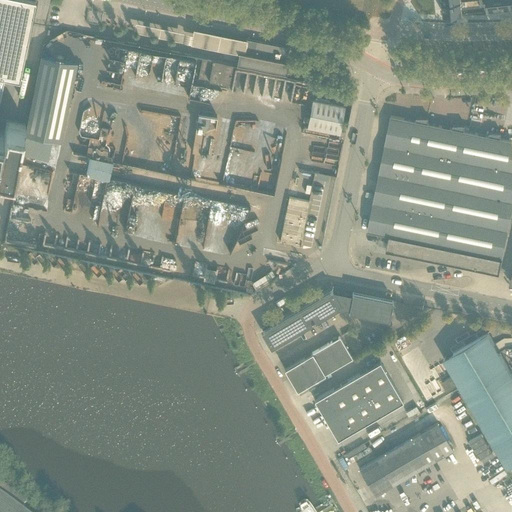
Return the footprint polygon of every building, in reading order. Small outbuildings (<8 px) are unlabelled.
[(20,81),(35,6),(36,2),(25,0),(0,0),(0,97),(4,78),(20,81)] [(498,0),(486,0),(488,11),(500,10),(498,0)] [(510,0),(498,0),(500,10),(511,8),(510,0)] [(461,2),(442,4),(444,16),(462,14),(461,2)] [(194,41),(193,42),(246,53),(249,38),(196,27),(195,32),(138,20),(136,30),(194,41)] [(239,52),(239,54),(236,65),(280,74),(286,75),(289,63),(291,63),(291,62),(286,61),(289,48),(245,39),(242,52),(237,51),(237,52),(239,52)] [(25,135),(48,140),(61,142),(77,63),(41,55),(25,135)] [(204,58),(202,67),(199,78),(229,85),(233,64),(204,58)] [(338,138),(344,139),(346,125),(342,124),(345,106),(313,100),(308,127),(339,133),(338,138)] [(107,143),(109,129),(98,127),(100,119),(94,118),(95,112),(82,110),(78,135),(88,137),(85,156),(104,159),(106,143),(107,143)] [(211,155),(216,116),(195,113),(189,152),(211,155)] [(370,216),(368,230),(390,235),(388,241),(387,249),(438,259),(457,263),(463,264),(500,272),(502,262),(511,213),(511,140),(500,138),(501,133),(489,133),(489,136),(464,131),(465,126),(453,125),(452,128),(427,123),(428,120),(428,118),(421,118),(417,118),(416,118),(416,121),(408,119),(391,116),(389,126),(387,135),(386,140),(371,213),(370,216)] [(0,176),(14,179),(15,173),(22,137),(25,123),(6,119),(4,133),(0,132),(0,176)] [(86,156),(82,174),(106,180),(110,161),(86,156)] [(124,181),(105,178),(97,223),(116,227),(124,181)] [(241,178),(241,182),(236,182),(235,187),(253,189),(253,187),(257,187),(258,179),(241,178)] [(72,192),(68,209),(85,213),(89,196),(72,192)] [(299,246),(309,201),(288,197),(279,242),(299,246)] [(234,255),(243,206),(199,198),(198,204),(195,220),(202,221),(200,231),(198,231),(196,238),(200,239),(199,249),(234,255)] [(340,306),(332,292),(332,291),(262,332),(271,346),(340,306)] [(352,296),(332,292),(340,306),(342,308),(349,310),(349,312),(388,320),(389,320),(393,301),(392,301),(353,293),(352,296)] [(351,330),(342,335),(352,352),(362,347),(351,330)] [(487,332),(479,337),(443,358),(507,468),(511,465),(511,374),(497,348),(487,332)] [(339,337),(312,353),(325,374),(352,358),(339,337)] [(297,391),(305,386),(312,381),(325,374),(312,353),(284,369),(297,391)] [(380,361),(353,376),(365,396),(378,389),(391,381),(380,361)] [(353,376),(340,384),(352,404),(365,396),(353,376)] [(451,377),(442,382),(447,391),(456,385),(451,377)] [(312,381),(305,386),(309,391),(316,387),(312,381)] [(403,401),(391,381),(378,389),(390,409),(403,401)] [(340,384),(327,392),(335,405),(339,412),(352,404),(340,384)] [(378,389),(365,396),(377,416),(390,409),(378,389)] [(314,399),(322,413),(335,405),(327,392),(314,399)] [(365,396),(352,404),(364,424),(377,416),(365,396)] [(339,412),(343,418),(351,431),(364,424),(352,404),(339,412)] [(322,413),(329,426),(343,418),(339,412),(335,405),(322,413)] [(343,418),(329,426),(337,439),(351,431),(343,418)] [(438,424),(356,464),(370,493),(452,454),(438,424)] [(378,441),(398,431),(395,426),(376,435),(378,441)] [(469,441),(479,458),(491,451),(481,434),(469,441)] [(340,464),(348,459),(345,453),(337,458),(340,464)] [(21,511),(27,503),(0,483),(0,511),(21,511)] [(304,498),(301,499),(300,501),(299,502),(298,505),(299,507),(301,511),(316,511),(315,509),(310,500),(309,499),(306,498),(304,498)]
